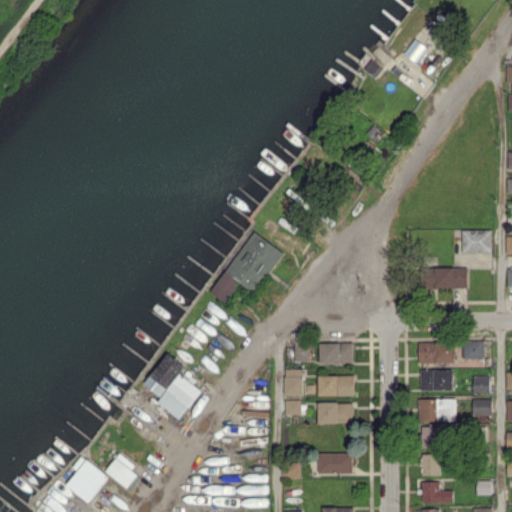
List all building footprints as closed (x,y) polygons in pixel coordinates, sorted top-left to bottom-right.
[(404,53),(418,62),(427,46),(413,38),(404,53)] [(492,229),(463,229),(462,252),(492,252),(492,229)] [(212,293),(226,302),(239,282),(256,293),(284,250),(253,230),(212,293)] [(435,267),(435,275),(426,275),(426,287),(467,288),(468,267),(435,267)] [(419,340),(419,362),(454,363),(454,341),(419,340)] [(484,340),(463,340),(464,358),(485,358),(484,340)] [(295,360),(309,360),(310,341),(295,341),(295,360)] [(353,342),(320,342),(320,364),(353,363),(353,342)] [(202,390),(179,373),(185,365),(167,352),(144,383),(162,396),(158,402),(181,419),(202,390)] [(285,395),(303,395),(303,368),(285,369),(285,395)] [(453,369),(421,369),(420,390),(453,390),(453,369)] [(318,375),(319,396),(355,395),(355,374),(318,375)] [(490,375),(473,376),(473,394),(490,393),(490,375)] [(301,398),(285,398),(285,414),(301,414),(301,398)] [(456,421),(456,398),(419,398),(419,421),(456,421)] [(473,414),(492,414),(492,398),(473,398),(473,414)] [(319,423),(353,422),(353,401),(318,402),(319,423)] [(437,446),(436,425),(422,426),(423,447),(437,446)] [(135,464),(121,452),(106,469),(126,487),(138,474),(131,468),(135,464)] [(353,472),(353,452),(319,452),(319,472),(353,472)] [(440,452),(422,452),(421,474),(439,474),(440,452)] [(110,476),(88,458),(67,484),(89,502),(110,476)] [(300,478),(301,460),(283,460),(282,478),(300,478)] [(422,480),(423,503),(453,503),(453,489),(440,490),(440,480),(422,480)]
